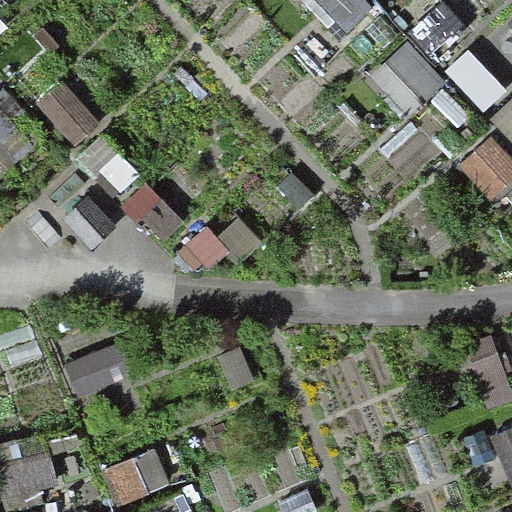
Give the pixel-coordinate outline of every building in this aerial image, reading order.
[(330,0),(355,24),(377,2),(374,0),(330,0)] [(376,71),(413,111),(449,78),(413,38),(376,71)] [(484,105),(505,90),(476,49),(456,63),(484,105)] [(80,136),(95,122),(62,87),(46,102),(80,136)] [(511,106),(502,115),(511,125),(511,106)] [(511,146),(496,131),(465,163),(497,194),(511,179),(511,146)]
